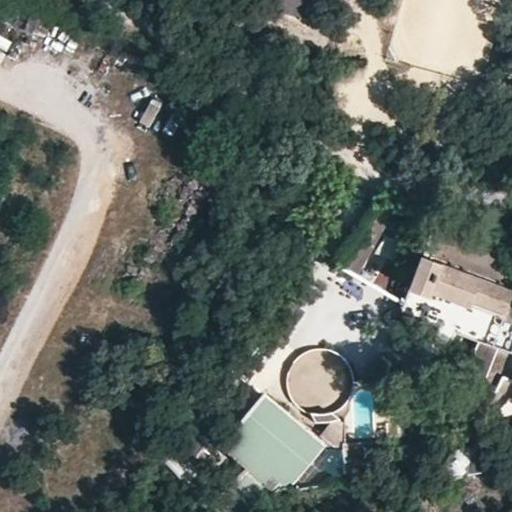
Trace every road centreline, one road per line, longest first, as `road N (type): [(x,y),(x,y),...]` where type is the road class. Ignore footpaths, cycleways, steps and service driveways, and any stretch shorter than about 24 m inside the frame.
road 1 (unclassified): [(106,0),(233,72),(353,157),(460,192),(511,196)]
road 2 (track): [(0,396),(113,118),(42,80)]
